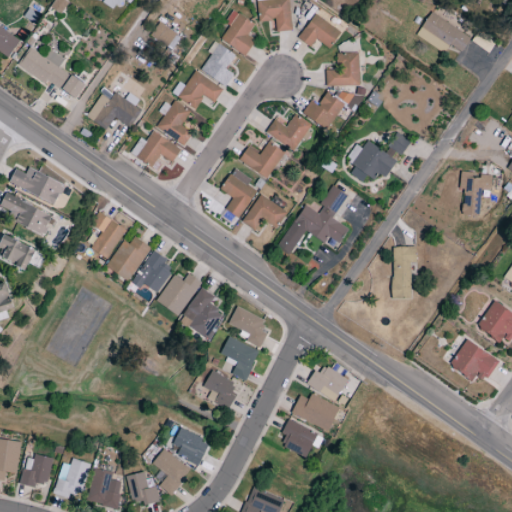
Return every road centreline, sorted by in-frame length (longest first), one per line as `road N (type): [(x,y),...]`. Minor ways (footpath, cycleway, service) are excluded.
road 1 (tertiary): [(511,462),(0,99)]
road 2 (residential): [(4,511),(206,509),(311,321)]
road 3 (residential): [(511,47),(325,331)]
road 4 (residential): [(170,220),(277,74)]
road 5 (residential): [(98,338),(51,511)]
